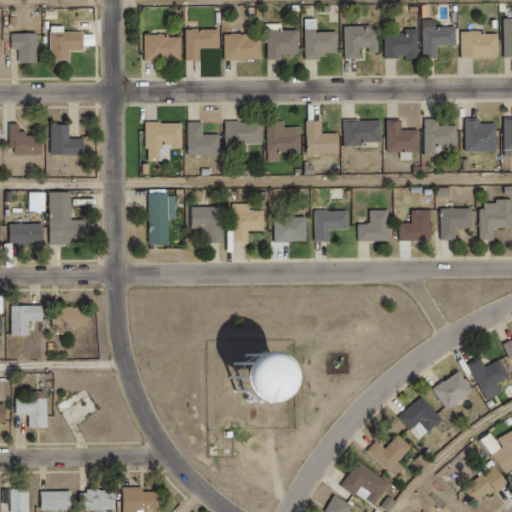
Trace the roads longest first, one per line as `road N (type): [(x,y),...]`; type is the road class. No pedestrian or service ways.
road 1 (residential): [(230,511),(172,456),(127,357),(117,0)]
road 2 (residential): [(511,88),(0,96)]
road 3 (residential): [(511,272),(0,278)]
road 4 (residential): [(297,511),(375,406),(457,340),(511,309)]
road 5 (residential): [(0,457),(172,456)]
